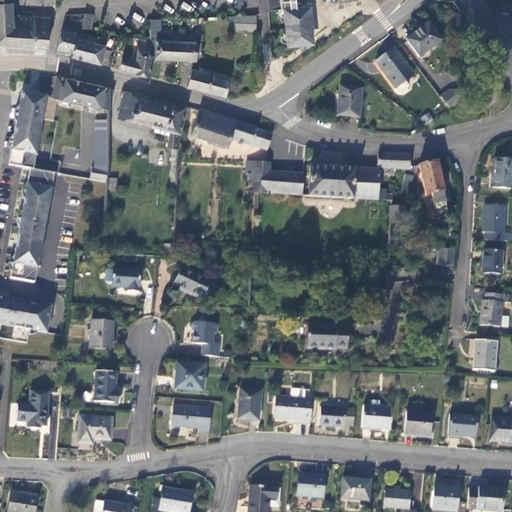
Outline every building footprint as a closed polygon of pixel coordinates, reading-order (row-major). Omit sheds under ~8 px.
[(11,0),(0,0),(0,44),(5,45),(31,47),(40,47),(47,48),(49,19),(13,16),(11,0)] [(279,0),(281,10),(282,9),(286,47),(312,44),(312,34),(310,5),(303,6),(296,7),(294,0),(279,0)] [(84,14),(81,28),(90,30),(93,15),(84,14)] [(256,31),(256,15),(253,15),(241,16),(235,16),(236,32),(256,31)] [(150,19),(150,34),(160,34),(160,19),(150,19)] [(419,57),(441,41),(428,23),(406,39),(419,57)] [(71,53),(76,32),(77,28),(78,27),(64,24),(62,30),(57,50),(71,53)] [(71,53),(70,56),(81,59),(91,62),(108,66),(112,52),(104,50),(106,40),(76,32),(71,53)] [(197,35),(180,33),(179,42),(178,60),(185,60),(188,60),(201,61),(201,43),(196,43),(197,35)] [(150,43),(149,56),(152,56),(155,56),(154,58),(163,59),(178,60),(179,42),(167,41),(168,36),(150,35),(150,40),(150,43)] [(150,43),(138,42),(136,62),(122,58),(119,69),(149,77),(152,56),(149,56),(150,43)] [(375,61),(395,89),(405,82),(414,76),(393,48),(375,61)] [(212,74),(196,70),(192,69),(187,86),(224,96),(229,77),(212,73),(212,74)] [(57,76),(52,98),(57,99),(108,109),(109,109),(109,94),(109,88),(85,83),(57,76)] [(408,86),(405,82),(395,89),(399,94),(402,93),(407,89),(408,86)] [(358,117),(361,89),(340,87),(339,96),(340,96),(338,115),(358,117)] [(440,97),(450,110),(460,103),(461,90),(449,91),(440,97)] [(118,118),(149,126),(156,128),(170,132),(179,134),(186,107),(174,104),(156,99),(136,94),(125,92),(118,118)] [(30,170),(33,170),(35,156),(42,120),(53,122),(53,121),(55,114),(57,99),(52,98),(38,95),(35,95),(35,96),(33,95),(22,93),(19,111),(13,147),(9,166),(13,167),(22,168),(30,170)] [(267,150),(272,135),(257,130),(258,129),(199,110),(190,137),(227,150),(231,140),(252,147),(252,146),(267,150)] [(420,118),(425,125),(434,119),(429,112),(420,118)] [(95,121),(94,168),(107,170),(108,121),(95,121)] [(170,132),(170,136),(168,148),(178,149),(179,134),(170,132)] [(162,164),(163,155),(150,154),(150,163),(162,164)] [(410,155),(378,154),(377,169),(379,169),(409,170),(410,155)] [(511,189),(511,179),(511,161),(493,159),(491,188),(511,189)] [(437,161),(418,165),(425,195),(432,194),(435,214),(447,211),(444,192),(437,161)] [(254,176),(253,193),(254,193),(302,196),(303,174),(269,172),(269,164),(254,162),(254,176)] [(310,166),(308,196),(377,200),(377,194),(378,185),(370,184),(370,189),(361,189),(361,184),(353,184),(354,169),(310,166)] [(92,168),(89,180),(106,183),(107,170),(94,168),(92,168)] [(370,184),(378,185),(378,170),(355,169),(354,169),(353,184),(361,184),(361,189),(370,189),(370,184)] [(54,174),(33,170),(30,170),(27,185),(28,185),(27,188),(27,192),(21,224),(14,261),(12,272),(11,272),(10,279),(34,283),(54,174)] [(248,175),(246,175),(244,176),(243,178),(243,180),(243,181),(244,183),(245,184),(247,185),(249,185),(250,184),(251,183),(252,181),(252,179),(252,178),(251,176),(249,175),(248,175)] [(406,175),(401,191),(409,193),(413,177),(406,175)] [(117,178),(110,177),(109,187),(116,188),(117,178)] [(405,207),(390,206),(389,223),(390,223),(404,224),(405,207)] [(486,233),(485,241),(511,242),(511,236),(511,234),(503,234),(504,207),(484,206),(482,233),(486,233)] [(454,250),(438,249),(436,265),(453,266),(454,250)] [(501,252),(484,251),(483,273),(500,274),(501,252)] [(172,286),(202,300),(212,280),(181,266),(172,286)] [(140,269),(112,267),(112,269),(111,287),(128,288),(127,292),(138,293),(140,269)] [(106,287),(111,287),(112,269),(107,268),(105,271),(104,282),(106,287)] [(9,295),(8,298),(28,302),(29,297),(11,294),(10,294),(9,295)] [(500,327),(501,316),(502,303),(511,304),(511,296),(503,295),(485,294),(485,301),(482,301),(480,326),(500,327)] [(10,299),(8,298),(7,298),(0,296),(0,338),(27,344),(29,330),(46,333),(51,306),(35,303),(28,302),(10,299)] [(509,317),(501,316),(500,327),(508,328),(509,317)] [(113,321),(91,320),(89,347),(111,349),(113,321)] [(190,347),(196,348),(209,349),(211,349),(213,323),(193,321),(190,347)] [(347,349),(348,327),(337,326),(337,325),(308,324),(307,349),(336,350),(336,349),(347,349)] [(475,340),(473,370),(494,372),(497,342),(475,340)] [(208,356),(209,349),(196,348),(195,355),(208,356)] [(202,391),(204,365),(177,363),(174,389),(202,391)] [(96,371),(94,402),(119,404),(120,394),(115,393),(116,372),(96,371)] [(258,421),(261,391),(240,389),(238,419),(258,421)] [(291,389),(291,398),(304,399),(304,393),(304,391),(291,389)] [(40,426),(46,427),(49,393),(30,391),(29,405),(17,404),(16,421),(28,422),(27,428),(40,429),(40,426)] [(302,424),(310,425),(312,394),(304,393),(304,399),(291,398),(276,396),(274,417),(298,420),(302,420),(302,424)] [(209,432),(211,409),(173,406),(171,426),(199,429),(199,431),(209,432)] [(390,408),(363,406),(361,427),(389,430),(390,408)] [(344,425),(353,426),(355,410),(320,407),(319,426),(344,428),(344,425)] [(432,414),(406,412),(404,434),(430,436),(432,414)] [(450,415),(448,435),(475,437),(477,417),(450,415)] [(78,443),(89,444),(89,439),(93,439),(110,440),(112,419),(79,416),(78,443)] [(511,420),(492,418),(490,441),(511,442),(511,420)] [(298,474),(296,496),(323,498),(325,477),(298,474)] [(368,501),(370,481),(342,478),(341,499),(368,501)] [(276,500),(278,488),(250,485),(247,511),(267,511),(268,507),(269,500),(276,500)] [(455,511),(457,488),(434,486),(432,510),(455,511)] [(167,511),(189,511),(192,494),(161,488),(158,510),(167,511)] [(280,488),(278,488),(276,500),(269,500),(268,507),(278,508),(280,488)] [(478,489),(468,488),(466,509),(501,511),(503,490),(478,488),(478,489)] [(408,509),(409,492),(385,490),(384,507),(408,509)] [(6,511),(34,511),(37,497),(10,493),(6,511)] [(93,511),(101,511),(103,502),(95,501),(93,511)] [(103,501),(103,502),(101,511),(130,511),(132,506),(103,501)]
